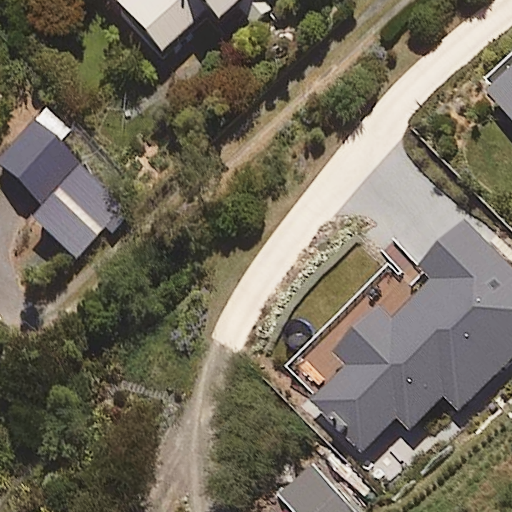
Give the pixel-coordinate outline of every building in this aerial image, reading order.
[(105,0),(159,65),(213,21),(219,29),(253,0),(105,0)] [(511,106),(511,87),(502,96),(511,106)] [(79,170),(87,162),(38,113),(0,151),(0,159),(45,205),(79,170)] [(79,170),(45,205),(74,233),(108,199),(79,170)] [(385,296),(341,338),(361,359),(320,399),(368,449),(400,418),(412,430),(447,397),(460,410),(511,360),(511,257),(472,216),(425,261),(438,275),(399,311),(385,296)] [(355,511),(312,458),(279,484),(300,511),(355,511)]
